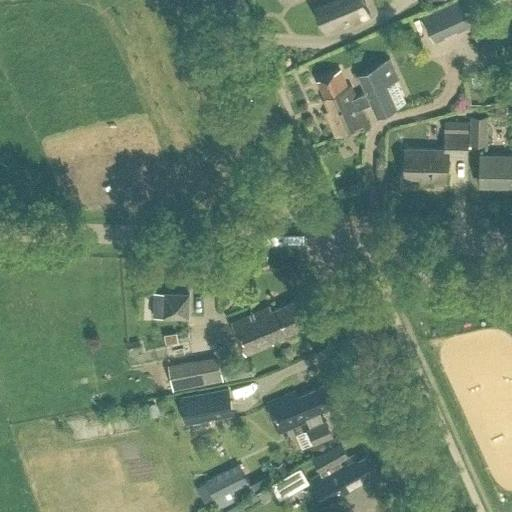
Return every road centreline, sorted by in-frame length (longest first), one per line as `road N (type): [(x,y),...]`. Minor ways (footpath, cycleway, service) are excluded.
road 1 (tertiary): [(0,230),(320,242)]
road 2 (unclassified): [(437,511),(320,242)]
road 3 (unclassified): [(320,242),(215,0)]
road 4 (unknown): [(361,333),(387,331),(465,511)]
road 5 (tertiary): [(511,246),(320,242)]
